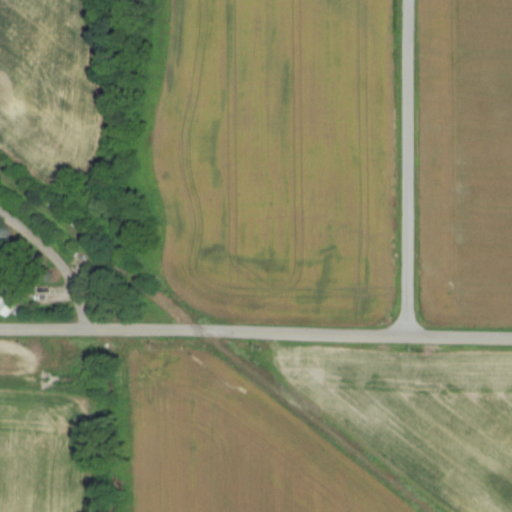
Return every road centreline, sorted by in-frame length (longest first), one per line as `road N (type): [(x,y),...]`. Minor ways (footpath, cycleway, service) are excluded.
road 1 (tertiary): [(0,328),(511,338)]
road 2 (residential): [(406,336),(409,0)]
road 3 (residential): [(0,212),(61,265),(89,329)]
